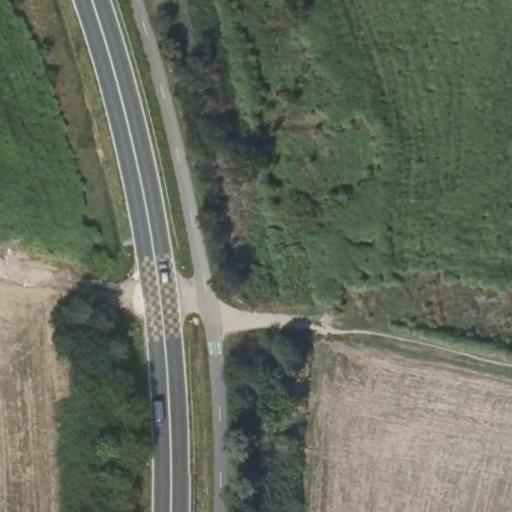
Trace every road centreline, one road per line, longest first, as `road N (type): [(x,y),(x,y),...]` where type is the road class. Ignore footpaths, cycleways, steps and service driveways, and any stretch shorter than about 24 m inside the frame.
road 1 (primary): [(170,511),(162,305),(138,176),(90,0)]
road 2 (track): [(0,271),(162,305),(207,302)]
